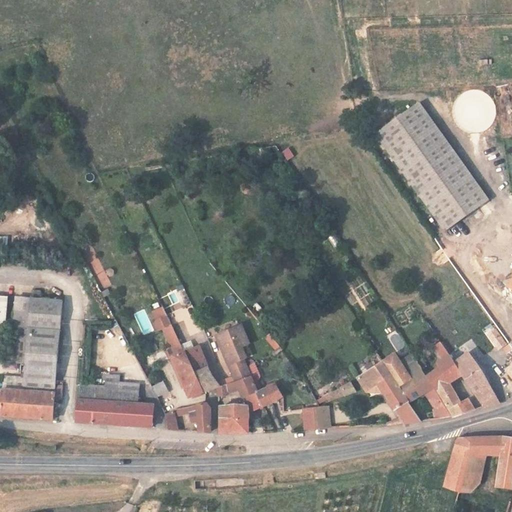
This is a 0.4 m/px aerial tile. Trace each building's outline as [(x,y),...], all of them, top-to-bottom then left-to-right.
[(440,233),(485,204),(419,104),(374,134),(440,233)] [(107,274),(101,275),(104,287),(110,286),(107,274)] [(179,308),(190,305),(186,290),(176,292),(179,308)] [(4,377),(3,390),(54,394),(54,387),(55,382),(62,302),(15,299),(11,363),(26,364),(25,379),(4,377)] [(144,334),(154,330),(144,309),(134,314),(144,334)] [(202,391),(203,390),(184,354),(167,321),(155,327),(160,336),(161,335),(174,360),(170,362),(189,397),(202,391)] [(231,377),(249,369),(239,348),(250,343),(241,325),(212,340),(229,378),(231,377)] [(389,337),(397,352),(407,346),(398,332),(389,337)] [(505,344),(498,334),(493,337),(501,347),(505,344)] [(440,356),(447,352),(441,342),(434,345),(440,356)] [(451,357),(464,374),(484,408),(500,398),(466,347),(451,357)] [(195,349),(184,354),(203,390),(207,388),(214,385),(195,349)] [(511,351),(498,363),(501,369),(506,367),(508,370),(511,367),(511,351)] [(383,366),(409,406),(422,397),(437,421),(453,416),(425,373),(416,359),(405,365),(399,356),(383,366)] [(448,384),(464,374),(451,357),(425,373),(453,416),(472,411),(463,396),(456,399),(448,384)] [(254,362),(249,365),(253,375),(259,372),(254,362)] [(409,406),(383,366),(356,380),(364,391),(366,392),(381,394),(401,424),(420,423),(409,406)] [(249,369),(231,377),(236,390),(216,400),(217,403),(229,403),(259,392),(249,369)] [(106,385),(80,383),(79,398),(77,398),(77,421),(149,427),(151,405),(137,404),(139,385),(118,383),(119,376),(107,375),(106,385)] [(229,378),(214,385),(219,388),(222,388),(225,388),(227,387),(230,385),(230,383),(229,378)] [(155,398),(168,392),(163,380),(150,386),(155,398)] [(353,389),(348,381),(321,397),(325,403),(353,389)] [(259,392),(265,407),(285,399),(281,385),(259,392)] [(62,387),(54,387),(54,394),(54,400),(61,401),(62,387)] [(54,394),(3,390),(2,390),(0,417),(52,421),(54,400),(54,394)] [(217,403),(221,431),(246,430),(246,414),(265,407),(259,392),(229,403),(217,403)] [(198,410),(199,431),(211,431),(207,403),(198,405),(198,410)] [(198,410),(198,405),(178,410),(166,420),(167,428),(177,429),(175,417),(198,410)] [(317,427),(315,409),(303,410),(305,428),(317,427)] [(331,409),(315,409),(317,427),(332,426),(331,409)] [(475,487),(477,479),(484,456),(499,456),(495,482),(511,485),(511,484),(511,439),(496,438),(460,440),(444,488),(457,493),(468,493),(475,487)]
